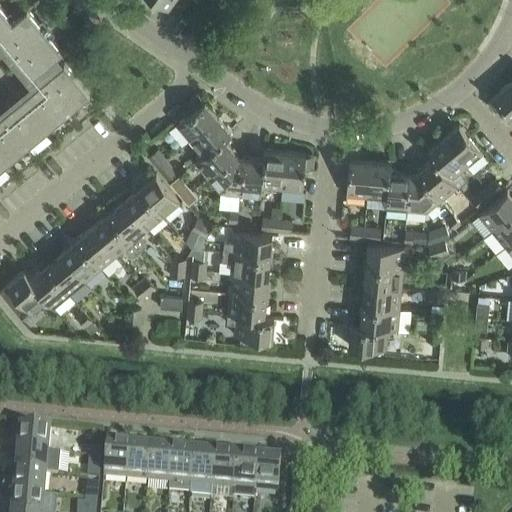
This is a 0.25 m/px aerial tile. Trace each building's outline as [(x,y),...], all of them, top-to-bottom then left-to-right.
[(0,40),(31,78),(62,52),(27,9),(12,22),(0,6),(0,40)] [(0,116),(0,169),(37,138),(90,95),(64,63),(11,107),(0,116)] [(511,118),(511,84),(510,82),(493,96),(494,97),(487,102),(495,111),(502,106),(511,118)] [(175,125),(189,142),(190,141),(218,117),(205,101),(204,102),(199,95),(188,104),(193,110),(175,125)] [(190,141),(189,142),(201,157),(224,138),(225,139),(232,133),(218,117),(190,141)] [(444,137),(468,167),(484,154),(459,124),(444,137)] [(426,151),(433,159),(453,180),(468,167),(444,137),(426,151)] [(194,162),(208,179),(237,155),(225,139),(224,138),(201,157),(194,162)] [(159,149),(149,157),(155,163),(158,167),(167,160),(159,149)] [(264,160),(262,189),(282,191),(286,152),(264,150),(264,160)] [(286,152),(282,191),(303,192),(305,169),(313,170),(314,156),(306,155),(306,154),(286,152)] [(237,155),(208,179),(220,194),(219,210),(225,210),(230,211),(239,211),(240,196),(244,158),(240,157),(237,155)] [(244,158),(240,196),(261,198),(262,189),(264,160),(244,158)] [(346,197),(368,199),(371,160),(350,158),(346,197)] [(442,200),(443,200),(458,187),(452,180),(453,180),(433,159),(432,159),(418,171),(442,200)] [(167,160),(158,167),(164,175),(169,180),(178,172),(174,167),(167,160)] [(371,160),(368,199),(387,200),(390,172),(391,172),(392,162),(371,160)] [(411,173),(408,212),(427,213),(443,200),(442,200),(418,171),(414,174),(411,173)] [(387,200),(386,210),(408,212),(411,173),(391,172),(390,172),(387,200)] [(156,174),(140,187),(164,217),(181,204),(165,184),(156,174)] [(186,185),(179,176),(170,183),(178,192),(186,185)] [(496,179),(485,188),(493,197),(503,189),(503,188),(496,179)] [(140,187),(125,200),(149,230),(164,217),(140,187)] [(485,188),(473,198),(480,207),(480,208),(493,197),(485,188)] [(182,200),(188,207),(199,198),(193,191),(182,200)] [(511,196),(508,191),(478,216),(492,232),(493,231),(511,215),(511,196)] [(125,200),(109,213),(133,243),(141,252),(147,248),(147,244),(141,237),(149,230),(125,200)] [(238,224),(239,211),(230,211),(229,215),(228,224),(238,224)] [(109,213),(93,226),(117,256),(126,250),(132,257),(135,257),(141,252),(133,243),(109,213)] [(446,219),(455,230),(462,224),(453,213),(446,219)] [(511,215),(493,231),(492,232),(505,248),(506,247),(511,241),(511,215)] [(191,231),(199,235),(200,234),(206,221),(198,217),(191,231)] [(263,219),(261,230),(278,231),(279,220),(263,219)] [(279,220),(278,231),(282,232),(292,232),(293,221),(279,220)] [(200,234),(199,235),(207,239),(214,225),(206,221),(200,234)] [(93,226),(77,239),(102,269),(117,256),(93,226)] [(350,226),(349,238),(359,239),(364,240),(365,228),(350,226)] [(429,228),(428,232),(430,232),(429,244),(451,236),(446,226),(429,228)] [(365,228),(364,240),(380,241),(381,229),(365,228)] [(384,240),(400,242),(402,231),(385,229),(384,240)] [(225,243),(224,253),(270,257),(272,236),(261,234),(234,232),(233,242),(227,242),(225,243)] [(77,239),(62,252),(86,282),(102,269),(77,239)] [(441,256),(442,257),(449,255),(445,240),(437,243),(441,256)] [(432,260),(442,257),(441,256),(437,243),(428,245),(432,260)] [(367,244),(366,265),(404,269),(406,248),(380,246),(367,244)] [(62,252),(46,265),(70,295),(86,282),(62,252)] [(224,253),(224,259),(225,262),(231,262),(230,274),(268,277),(270,257),(224,253)] [(171,259),(170,268),(186,269),(186,260),(171,259)] [(193,261),(192,270),(206,271),(207,262),(193,261)] [(31,278),(30,278),(42,293),(48,301),(54,309),(55,308),(70,295),(46,265),(31,278)] [(366,265),(364,285),(402,289),(403,279),(415,280),(416,270),(404,269),(366,265)] [(170,276),(185,278),(186,269),(170,268),(170,276)] [(8,284),(1,290),(17,310),(28,323),(36,316),(33,313),(48,301),(42,293),(30,278),(31,278),(24,270),(8,284)] [(192,270),(191,278),(205,279),(206,271),(192,270)] [(452,270),(451,279),(466,280),(467,271),(452,270)] [(230,274),(228,294),(266,297),(268,277),(230,274)] [(138,282),(148,295),(156,289),(146,276),(138,282)] [(132,287),(142,300),(148,295),(138,282),(132,287)] [(431,283),(430,292),(445,293),(446,284),(431,283)] [(364,285),(362,304),(401,308),(402,289),(364,285)] [(182,310),(183,298),(183,290),(168,289),(167,297),(161,296),(160,308),(182,310)] [(429,301),(444,302),(445,293),(430,292),(429,301)] [(228,294),(226,315),(228,315),(236,316),(236,315),(264,317),(266,297),(228,294)] [(188,302),(187,310),(203,312),(204,303),(188,302)] [(477,303),(476,317),(488,318),(489,304),(477,303)] [(362,304),(360,326),(389,329),(399,330),(399,329),(411,331),(412,309),(401,308),(362,304)] [(126,308),(126,317),(141,318),(142,309),(126,308)] [(99,329),(83,310),(75,316),(91,335),(99,329)] [(187,310),(186,319),(202,320),(203,312),(187,310)] [(228,315),(227,324),(235,325),(234,336),(240,337),(240,344),(262,345),(262,339),(272,340),(274,318),(264,317),(236,315),(236,316),(228,315)] [(125,326),(140,327),(141,318),(126,317),(125,326)] [(476,317),(475,331),(487,332),(488,318),(476,317)] [(428,324),(428,332),(442,334),(443,325),(428,324)] [(351,325),(349,347),(387,350),(389,330),(399,331),(399,330),(389,329),(360,326),(351,325)] [(427,341),(441,342),(442,334),(428,332),(427,341)] [(475,337),(474,346),(488,347),(489,338),(475,337)] [(16,428),(14,452),(17,452),(17,451),(34,452),(50,454),(52,431),(16,428)] [(107,440),(104,479),(127,481),(130,447),(130,442),(107,440)] [(130,447),(127,481),(149,483),(152,444),(132,443),(130,442),(130,447)] [(152,444),(149,483),(170,485),(171,469),(173,446),(152,444)] [(170,487),(169,493),(191,496),(195,448),(173,446),(171,469),(170,486),(170,487)] [(191,496),(191,498),(212,499),(213,492),(213,491),(213,490),(213,489),(216,450),(195,448),(191,496)] [(90,457),(89,466),(100,467),(101,467),(102,459),(102,458),(102,451),(90,450),(90,457)] [(216,450),(213,489),(235,491),(238,452),(216,450)] [(17,452),(15,473),(48,475),(60,477),(62,455),(50,454),(34,452),(17,451),(17,452)] [(234,493),(234,499),(255,501),(256,496),(256,495),(256,494),(256,493),(258,476),(259,459),(260,454),(258,454),(238,452),(235,491),(234,493)] [(258,476),(256,493),(278,495),(279,487),(282,456),(260,454),(259,459),(258,476)] [(15,473),(14,494),(45,497),(46,497),(48,475),(15,473)] [(87,483),(86,493),(85,501),(98,502),(99,485),(87,483)] [(14,494),(11,511),(44,511),(46,497),(45,497),(14,494)] [(85,509),(97,510),(98,502),(85,501),(85,509)]
